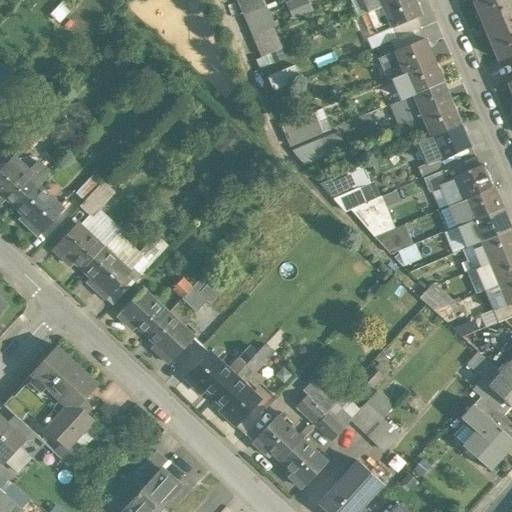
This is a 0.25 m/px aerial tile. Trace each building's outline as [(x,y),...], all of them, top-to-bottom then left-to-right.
[(235,0),(242,16),(265,7),(261,0),(235,0)] [(288,0),(296,18),(317,9),(313,0),(288,0)] [(362,0),(368,12),(397,0),(362,0)] [(397,0),(368,12),(366,13),(376,35),(391,28),(414,18),(419,16),(412,0),(397,0)] [(511,0),(477,0),(474,1),(499,60),(511,54),(511,0)] [(265,7),(242,16),(246,25),(268,15),(265,7)] [(268,15),(246,25),(251,37),(272,29),(274,27),(268,15)] [(414,18),(391,28),(395,39),(414,32),(419,29),(414,18)] [(272,29),(251,37),(255,46),(276,38),(272,29)] [(395,39),(390,42),(395,53),(419,43),(414,32),(395,39)] [(276,38),(255,46),(260,58),(281,49),(276,38)] [(395,53),(380,59),(389,80),(404,74),(432,62),(423,41),(419,43),(395,53)] [(432,62),(404,74),(413,95),(441,83),(432,62)] [(292,67),(266,77),(272,91),(298,80),(292,67)] [(413,95),(404,74),(394,79),(402,99),(413,95)] [(402,99),(391,104),(400,125),(412,120),(450,104),(441,83),(413,95),(402,99)] [(450,104),(412,120),(420,141),(459,125),(451,104),(450,104)] [(45,131),(33,120),(16,139),(27,150),(45,131)] [(316,121),(306,125),(312,138),(321,134),(316,121)] [(306,125),(284,134),(290,147),(312,138),(306,125)] [(420,141),(419,142),(428,164),(440,159),(469,147),(459,125),(420,141)] [(318,140),(291,151),(303,166),(325,157),(318,140)] [(469,147),(440,159),(444,170),(473,158),(469,147)] [(444,170),(423,179),(429,193),(442,187),(448,201),(462,196),(454,178),(478,169),(473,158),(444,170)] [(440,159),(428,164),(418,168),(423,179),(444,170),(440,159)] [(25,175),(10,161),(0,172),(0,200),(3,197),(14,208),(36,185),(48,172),(37,162),(25,175)] [(478,169),(454,178),(462,196),(463,200),(492,188),(483,166),(478,169)] [(343,174),(319,184),(330,197),(349,189),(343,174)] [(92,176),(75,194),(83,201),(100,184),(92,176)] [(113,194),(101,182),(100,184),(83,201),(81,204),(93,216),(113,194)] [(62,210),(36,185),(14,208),(26,219),(23,223),(37,236),(62,210)] [(463,200),(450,206),(459,227),(472,221),(501,209),(492,188),(463,200)] [(462,196),(448,201),(450,206),(463,200),(462,196)] [(388,220),(378,198),(349,210),(374,238),(394,229),(389,219),(388,220)] [(501,209),(472,221),(481,242),(510,230),(501,209)] [(142,223),(134,215),(117,233),(123,238),(130,231),(132,233),(142,223)] [(103,248),(78,224),(53,251),(67,264),(71,260),(82,270),(103,248)] [(394,229),(374,238),(390,256),(412,246),(403,225),(394,229)] [(511,234),(510,230),(481,242),(483,246),(473,250),(481,267),(490,263),(511,253),(511,234)] [(129,272),(103,248),(82,270),(94,282),(90,286),(104,299),(117,285),(125,277),(129,272)] [(511,253),(490,263),(499,284),(511,278),(511,253)] [(481,267),(476,269),(484,290),(499,284),(490,263),(481,267)] [(125,277),(117,285),(121,289),(129,280),(125,277)] [(390,278),(376,293),(385,301),(399,286),(390,278)] [(511,278),(499,284),(484,290),(498,323),(511,316),(511,315),(508,306),(511,303),(511,278)] [(182,279),(171,291),(181,299),(192,288),(182,279)] [(121,289),(117,285),(105,299),(112,305),(125,292),(121,289)] [(206,301),(192,288),(181,299),(195,313),(206,301)] [(447,306),(430,289),(426,290),(419,298),(433,312),(447,306)] [(167,314),(142,290),(117,316),(131,329),(135,325),(146,336),(167,314)] [(194,338),(167,314),(146,336),(158,347),(155,351),(169,365),(194,338)] [(256,354),(249,346),(238,358),(238,359),(245,365),(256,354)] [(256,354),(245,365),(254,374),(272,355),(263,346),(256,354)] [(97,385),(55,347),(12,394),(29,410),(27,412),(28,413),(60,443),(66,448),(72,442),(81,433),(83,435),(89,428),(87,426),(92,420),(86,415),(91,409),(84,398),(97,385)] [(227,370),(209,352),(184,379),(198,392),(201,388),(213,399),(234,377),(227,370)] [(491,366),(478,353),(466,366),(481,378),(491,366)] [(238,359),(227,370),(234,377),(245,365),(238,359)] [(511,363),(502,375),(491,387),(506,401),(511,406),(511,363)] [(506,401),(491,387),(502,375),(491,366),(481,378),(472,389),(481,397),(497,411),(506,401)] [(322,370),(306,388),(310,391),(295,408),(314,427),(343,396),(346,392),(322,370)] [(371,371),(362,380),(370,388),(379,378),(371,371)] [(260,401),(234,377),(213,399),(225,410),(221,414),(235,427),(251,411),(260,401)] [(29,410),(12,394),(2,405),(13,416),(20,422),(28,413),(27,412),(29,410)] [(365,404),(358,411),(343,396),(314,427),(331,443),(350,422),(366,438),(382,421),(365,404)] [(497,411),(481,397),(473,406),(489,420),(490,420),(497,411)] [(489,420),(473,406),(461,421),(476,434),(489,420)] [(258,419),(251,411),(235,427),(243,435),(258,419)] [(511,437),(511,424),(497,411),(490,420),(501,430),(500,431),(510,440),(511,437)] [(20,422),(13,416),(5,424),(22,441),(30,432),(20,422)] [(267,427),(251,443),(265,456),(269,452),(280,463),(301,441),(297,437),(276,417),(267,427)] [(258,419),(243,435),(251,443),(267,427),(258,419)] [(5,424),(0,420),(0,458),(3,461),(17,446),(22,441),(5,424)] [(490,420),(489,420),(476,434),(464,447),(486,466),(498,452),(501,454),(511,442),(510,440),(500,431),(501,430),(490,420)] [(382,421),(366,438),(379,450),(392,444),(399,436),(382,421)] [(312,429),(308,425),(297,437),(301,441),(312,429)] [(22,441),(17,446),(29,457),(42,443),(30,432),(22,441)] [(325,464),(301,441),(280,463),(292,473),(288,477),(301,490),(325,464)] [(72,442),(66,448),(60,443),(54,454),(68,467),(83,451),(72,442)] [(156,451),(131,477),(142,487),(160,469),(167,461),(156,451)] [(358,463),(329,495),(330,496),(321,507),(326,511),(355,511),(361,507),(381,484),(358,463)] [(142,487),(122,509),(124,511),(155,511),(159,507),(179,487),(160,469),(142,487)] [(0,474),(0,491),(20,508),(29,498),(0,474)] [(17,511),(20,508),(0,491),(0,511),(17,511)]
